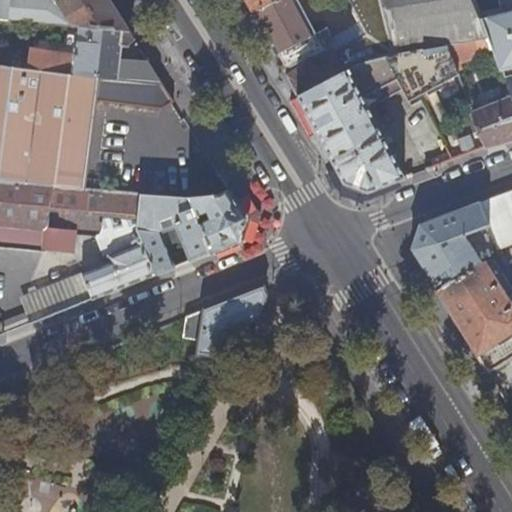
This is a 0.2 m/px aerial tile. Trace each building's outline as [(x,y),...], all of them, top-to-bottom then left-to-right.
[(0,0),(0,20),(82,28),(132,32),(111,0),(0,0)] [(246,0),(254,13),(279,0),(385,0),(386,4),(391,28),(394,39),(397,56),(449,47),(489,39),(485,34),(484,22),(474,0),(246,0)] [(297,0),(279,0),(254,13),(277,56),(318,36),(297,0)] [(511,13),(484,22),(489,39),(500,76),(511,72),(511,13)] [(132,32),(82,28),(79,58),(64,56),(63,72),(78,73),(77,76),(99,78),(164,84),(151,62),(121,59),(123,46),(131,46),(136,39),(132,32)] [(360,38),(288,76),(300,97),(361,65),(397,56),(394,39),(363,47),(360,38)] [(492,51),(489,39),(449,47),(456,64),(492,51)] [(369,193),(413,176),(409,169),(402,171),(378,126),(383,124),(380,118),(375,120),(369,108),(405,91),(411,102),(460,76),(455,65),(456,64),(449,47),(397,56),(361,65),(300,97),(345,184),(369,193)] [(0,67),(0,183),(51,187),(86,190),(89,169),(99,78),(77,76),(0,67)] [(511,141),(511,100),(476,113),(474,113),(488,148),(511,141)] [(0,183),(0,225),(48,228),(51,187),(0,183)] [(86,190),(51,187),(48,228),(71,230),(128,234),(139,235),(138,231),(141,194),(86,190)] [(238,202),(232,192),(220,196),(199,199),(191,198),(195,209),(213,255),(242,243),(249,219),(248,218),(238,202)] [(511,192),(422,226),(413,249),(440,291),(482,263),(496,260),(504,259),(500,250),(511,245),(511,192)] [(152,195),(141,194),(138,231),(139,235),(141,241),(162,233),(177,227),(185,224),(182,214),(195,209),(191,198),(152,195)] [(246,198),(238,202),(248,218),(257,213),(246,198)] [(213,255),(195,209),(182,214),(185,224),(177,227),(191,263),(213,255)] [(71,230),(48,228),(46,251),(69,254),(71,230)] [(141,241),(155,277),(176,269),(162,233),(141,241)] [(73,278),(84,305),(155,277),(141,241),(139,235),(128,234),(132,247),(108,256),(111,262),(73,278)] [(437,293),(489,375),(511,360),(511,285),(496,260),(482,263),(440,291),(437,293)] [(269,296),(265,287),(206,310),(198,356),(201,356),(201,355),(219,358),(219,357),(256,343),(255,339),(249,325),(261,321),(269,296)]
